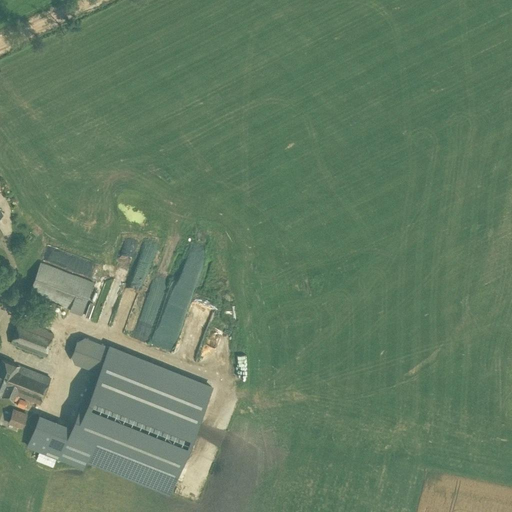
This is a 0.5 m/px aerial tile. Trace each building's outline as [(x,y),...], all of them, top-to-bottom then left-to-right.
[(82,313),(93,282),(40,262),(28,293),(82,313)] [(148,311),(159,313),(161,302),(150,300),(148,311)] [(44,356),(53,334),(19,321),(10,344),(44,356)] [(211,342),(218,347),(227,334),(220,330),(211,342)] [(74,364),(97,372),(94,379),(90,378),(85,392),(72,426),(59,421),(46,454),(83,469),(86,462),(169,495),(213,385),(109,344),(108,346),(84,337),(77,340),(70,355),(74,364)] [(39,405),(49,379),(1,359),(0,361),(0,393),(1,394),(0,396),(13,401),(16,402),(18,398),(15,396),(15,395),(39,405)] [(21,400),(19,407),(25,409),(27,402),(21,400)] [(27,414),(13,408),(7,424),(22,429),(27,414)] [(46,454),(59,421),(39,413),(26,446),(46,454)]
